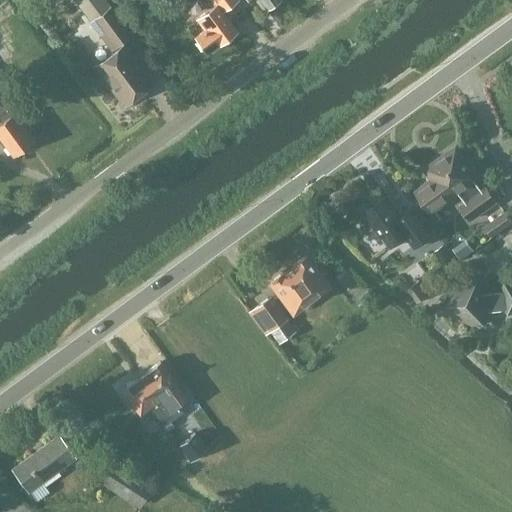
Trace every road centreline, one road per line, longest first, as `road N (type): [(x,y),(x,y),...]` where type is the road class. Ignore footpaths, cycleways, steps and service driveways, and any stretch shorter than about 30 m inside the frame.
road 1 (tertiary): [(0,405),(511,30)]
road 2 (unclassified): [(0,256),(351,0)]
